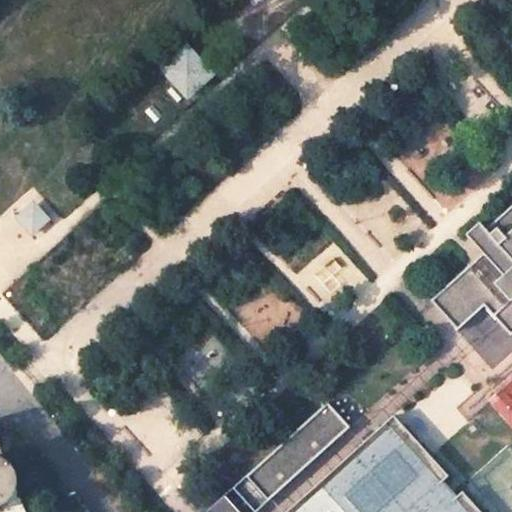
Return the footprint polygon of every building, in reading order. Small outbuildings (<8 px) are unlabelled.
[(185,43),(157,70),(187,101),(215,75),(185,43)] [(33,202),(15,218),(33,237),(51,221),(33,202)] [(482,254),(431,301),(458,331),(484,307),(511,336),(511,335),(511,204),(485,229),(479,222),(466,235),(482,254)] [(328,403),(206,511),(255,511),(295,476),(290,470),(308,454),(315,459),(350,427),(328,403)] [(394,416),(285,511),(479,511),(462,492),(455,498),(446,487),(452,481),(430,456),(394,416)] [(8,422),(0,422),(0,440),(8,440),(8,422)] [(0,470),(0,511),(35,511),(26,489),(26,482),(25,476),(23,471),(20,467),(0,470)]
